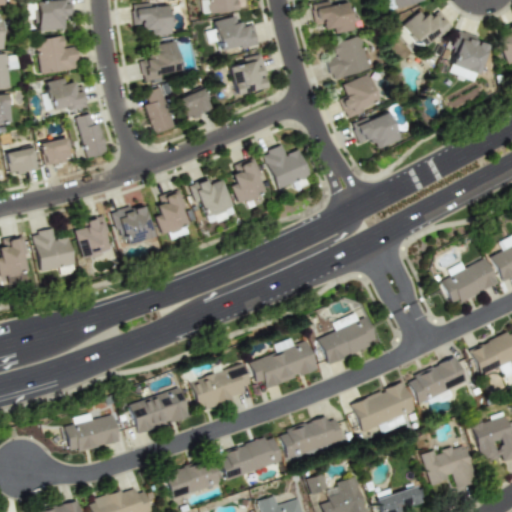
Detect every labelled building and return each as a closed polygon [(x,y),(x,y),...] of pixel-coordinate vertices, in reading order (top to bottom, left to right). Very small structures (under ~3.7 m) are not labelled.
[(61,28),(61,16),(67,15),(66,0),(48,0),(49,0),(32,1),(33,29),(61,28)] [(235,10),(233,0),(205,0),(206,13),(235,10)] [(390,0),(393,8),(421,0),(420,0),(390,0)] [(349,30),(345,1),(328,4),(328,1),(309,4),(312,22),(319,21),(320,29),(330,28),(331,33),(349,30)] [(148,35),(167,34),(166,3),(129,5),(130,25),(140,24),(140,30),(148,29),(148,35)] [(416,48),(444,25),(432,10),(421,19),(415,11),(398,25),(416,48)] [(210,20),(216,51),(253,43),(249,22),(233,25),(231,16),(210,20)] [(511,61),(511,23),(503,27),(507,37),(494,41),(503,65),(511,61)] [(485,42),(455,31),(444,63),(474,74),(485,42)] [(366,68),(356,35),(328,44),(332,57),(323,59),(329,79),(366,68)] [(32,39),(35,73),(75,69),(72,46),(61,47),(60,36),(32,39)] [(153,44),(155,55),(136,58),(140,83),(158,79),(157,74),(177,70),(171,40),(153,44)] [(241,62),(225,66),(232,95),(264,87),(256,53),(240,57),(241,62)] [(472,73),(446,67),(444,73),(470,80),(472,73)] [(338,84),(343,96),(335,99),(344,118),(361,111),(359,107),(374,101),(363,74),(338,84)] [(41,82),(47,110),(65,106),(66,110),(83,106),(79,86),(72,87),(71,81),(61,83),(60,78),(41,82)] [(141,104),(149,133),(170,127),(158,87),(142,92),(145,103),(141,104)] [(182,119),(208,110),(200,88),(174,98),(182,119)] [(348,124),(355,143),(367,138),(371,149),(395,140),(384,111),(348,124)] [(72,116),(82,158),(103,153),(96,122),(90,124),(87,113),(72,116)] [(40,164),(67,160),(64,138),(37,141),(40,164)] [(304,176),(294,149),(281,154),(277,145),(258,153),(272,189),(304,176)] [(1,152),(5,174),(33,169),(29,147),(1,152)] [(225,186),(233,203),(262,191),(248,158),(230,165),(233,171),(227,174),(231,183),(225,186)] [(217,179),(204,184),(202,179),(184,186),(190,202),(194,201),(200,217),(228,207),(217,179)] [(186,232),(172,190),(154,196),(157,203),(151,205),(154,215),(150,216),(156,234),(163,232),(166,240),(186,232)] [(118,246),(148,236),(137,203),(107,213),(118,246)] [(76,258),(106,250),(98,218),(68,226),(76,258)] [(68,264),(63,236),(50,238),(48,229),(27,233),(34,271),(68,264)] [(486,256),(497,280),(511,272),(511,238),(510,234),(494,242),(498,251),(486,256)] [(21,253),(19,235),(0,237),(0,275),(3,275),(4,284),(22,281),(19,253),(21,253)] [(493,284),(481,258),(436,280),(447,305),(493,284)] [(327,322),(331,330),(312,338),(323,363),(372,343),(361,317),(354,319),(351,313),(327,322)] [(464,350),(476,374),(511,358),(511,330),(511,329),(464,350)] [(312,369),(302,340),(288,344),(286,338),(268,344),(271,352),(244,362),(251,383),(259,380),(262,387),(312,369)] [(462,381),(451,357),(402,379),(413,403),(462,381)] [(184,380),(192,409),(241,395),(238,386),(245,384),(239,364),(184,380)] [(356,431),(410,411),(399,383),(346,402),(356,431)] [(123,403),(132,432),(183,417),(174,388),(123,403)] [(466,427),(480,463),(496,457),(498,462),(511,456),(511,446),(500,414),(466,427)] [(113,441),(108,415),(58,426),(64,452),(113,441)] [(331,418),(323,421),(321,416),(274,433),(283,459),(338,440),(331,418)] [(276,462),(269,436),(220,450),(222,457),(214,459),(220,479),(276,462)] [(426,484),(449,477),(453,491),(474,485),(461,444),(432,453),(431,450),(417,454),(426,484)] [(167,499),(215,484),(207,458),(159,473),(167,499)] [(324,488),(319,473),(303,479),(308,494),(324,488)] [(333,482),(337,495),(316,501),(318,511),(362,511),(351,476),(333,482)] [(376,511),(399,511),(398,509),(417,502),(411,486),(372,499),(376,511)] [(145,511),(140,491),(131,493),(129,488),(116,492),(116,491),(83,500),(85,511),(145,511)] [(298,511),(295,498),(273,505),(271,495),(254,500),(257,511),(298,511)] [(74,511),(73,501),(23,511),(22,511),(74,511)]
